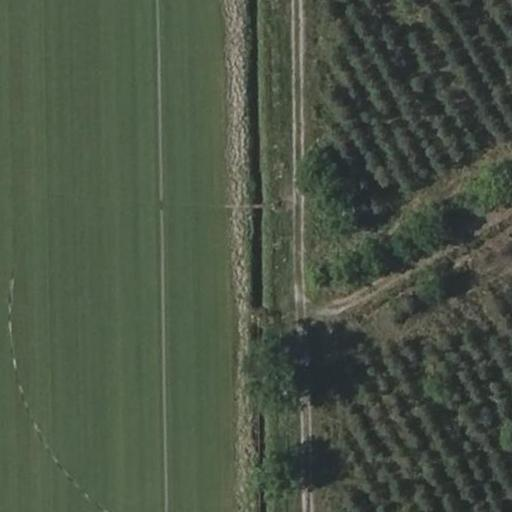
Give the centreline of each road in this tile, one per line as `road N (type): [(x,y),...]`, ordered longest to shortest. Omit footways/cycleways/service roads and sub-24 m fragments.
road 1 (track): [(310,511),(302,0)]
road 2 (track): [(511,210),(305,335)]
